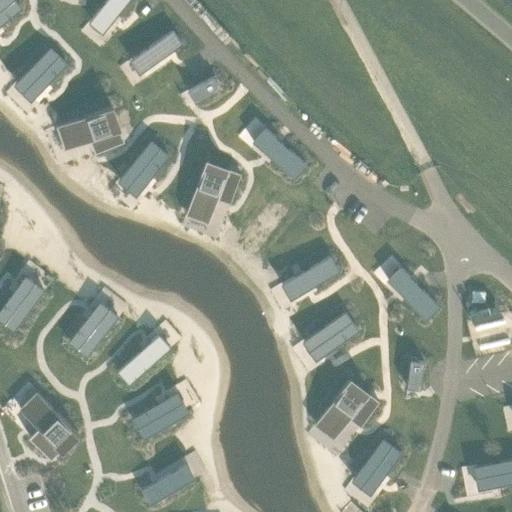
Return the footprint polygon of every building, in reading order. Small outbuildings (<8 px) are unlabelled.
[(124,0),(98,0),(103,19),(128,13),(124,0)] [(51,9),(57,34),(77,29),(71,4),(51,9)] [(24,54),(42,48),(32,17),(14,23),(24,54)] [(158,53),(175,46),(167,26),(150,33),(158,53)] [(117,49),(121,74),(140,70),(135,46),(117,49)] [(50,69),(29,74),(33,96),(55,92),(50,69)] [(0,84),(0,108),(14,105),(8,83),(0,84)] [(172,93),(178,114),(199,109),(194,87),(172,93)] [(215,109),(232,107),(230,92),(214,94),(215,109)] [(106,97),(62,125),(75,145),(119,117),(106,97)] [(247,125),(225,130),(234,162),(255,156),(247,125)] [(10,148),(18,170),(37,164),(30,142),(10,148)] [(150,161),(157,183),(166,180),(160,158),(150,161)] [(194,208),(216,218),(236,173),(214,163),(194,208)] [(113,196),(122,193),(114,172),(104,175),(113,196)] [(289,208),(309,202),(302,180),(282,186),(289,208)] [(85,182),(65,185),(68,210),(89,207),(85,182)] [(50,195),(30,200),(34,220),(54,215),(50,195)] [(192,214),(171,217),(175,240),(196,237),(192,214)] [(123,231),(129,254),(139,252),(133,229),(123,231)] [(83,240),(92,266),(102,262),(94,237),(83,240)] [(58,253),(48,255),(53,279),(63,277),(58,253)] [(374,261),(301,278),(314,332),(387,314),(374,261)] [(476,324),(488,348),(511,337),(511,329),(503,311),(476,324)] [(244,350),(264,344),(257,321),(237,327),(244,350)] [(0,324),(0,347),(16,345),(13,323),(0,324)] [(202,362),(223,359),(219,328),(207,329),(208,338),(199,339),(202,362)] [(159,343),(163,374),(184,372),(181,340),(159,343)] [(446,347),(434,356),(445,371),(458,362),(446,347)] [(91,400),(100,397),(94,372),(84,375),(91,400)] [(373,390),(354,376),(323,419),(342,433),(373,390)] [(460,379),(441,396),(456,413),(475,396),(460,379)] [(274,382),(255,386),(260,408),(279,403),(274,382)] [(7,392),(15,422),(25,419),(17,389),(7,392)] [(80,431),(45,392),(27,408),(62,447),(80,431)] [(185,434),(204,428),(196,402),(177,408),(185,434)] [(467,419),(481,441),(503,427),(489,405),(467,419)] [(148,445),(167,438),(161,419),(142,426),(148,445)] [(314,448),(324,446),(320,423),(310,425),(314,448)] [(114,428),(104,430),(110,454),(120,452),(114,428)] [(272,442),(281,465),(301,457),(292,435),(272,442)] [(246,449),(236,451),(243,474),(252,471),(246,449)] [(511,462),(501,451),(493,458),(510,475),(511,472),(511,462)] [(410,483),(430,475),(422,454),(402,462),(410,483)] [(39,455),(30,458),(35,477),(45,474),(39,455)] [(220,458),(199,464),(206,488),(227,482),(220,458)] [(156,470),(165,499),(184,493),(176,465),(156,470)] [(366,473),(372,498),(393,493),(388,468),(366,473)] [(118,482),(124,502),(143,497),(138,477),(118,482)] [(334,510),(345,507),(340,483),(329,485),(334,510)] [(76,493),(83,511),(96,511),(87,489),(76,493)] [(297,511),(317,511),(312,492),(293,497),(297,511)]
